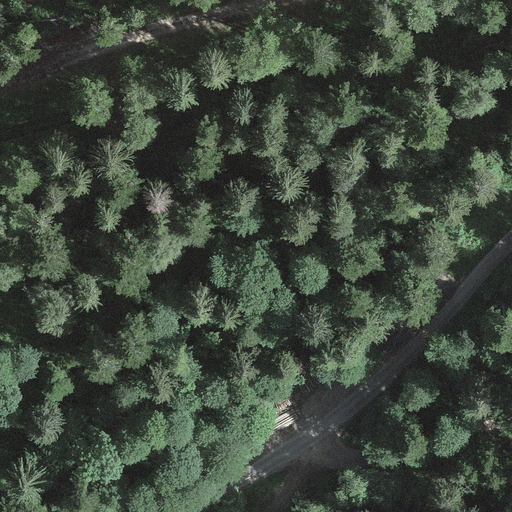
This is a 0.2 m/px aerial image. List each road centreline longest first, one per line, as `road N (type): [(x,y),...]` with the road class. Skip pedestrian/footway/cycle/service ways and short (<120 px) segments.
road 1 (unclassified): [(511,241),(311,441),(273,466),(163,511)]
road 2 (track): [(311,441),(353,456),(511,419)]
road 3 (track): [(185,0),(0,78)]
